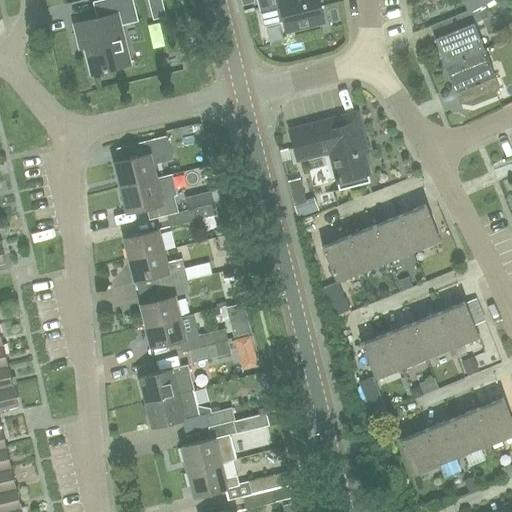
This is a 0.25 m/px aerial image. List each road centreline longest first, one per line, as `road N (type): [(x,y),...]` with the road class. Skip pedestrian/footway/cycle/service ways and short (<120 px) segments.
road 1 (tertiary): [(346,511),(241,93)]
road 2 (residential): [(98,511),(66,159),(77,138)]
road 3 (residential): [(511,319),(435,155)]
road 4 (residential): [(77,138),(241,93)]
road 5 (residential): [(368,62),(241,93)]
